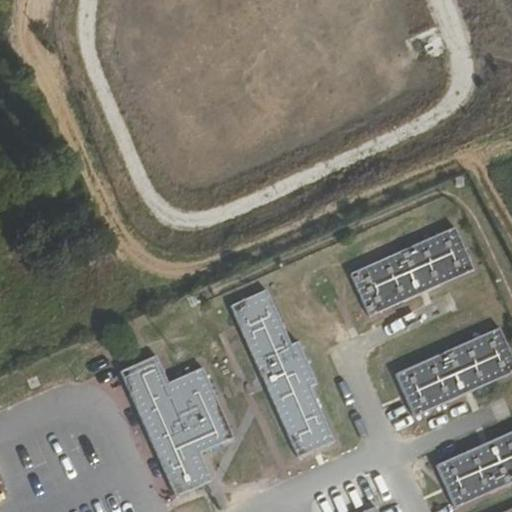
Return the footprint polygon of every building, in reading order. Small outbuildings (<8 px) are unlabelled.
[(368,320),(473,271),(453,228),(348,277),(368,320)] [(314,385),(294,343),(287,347),(262,292),(227,308),(296,459),(331,444),(306,389),(314,385)] [(511,372),(511,337),(506,323),(396,373),(415,416),(511,372)] [(233,439),(201,369),(167,384),(155,357),(120,373),(178,498),(211,483),(199,455),(233,439)] [(511,484),(511,431),(486,444),(433,468),(452,511),(511,484)] [(139,449),(162,503),(173,498),(150,444),(139,449)]
